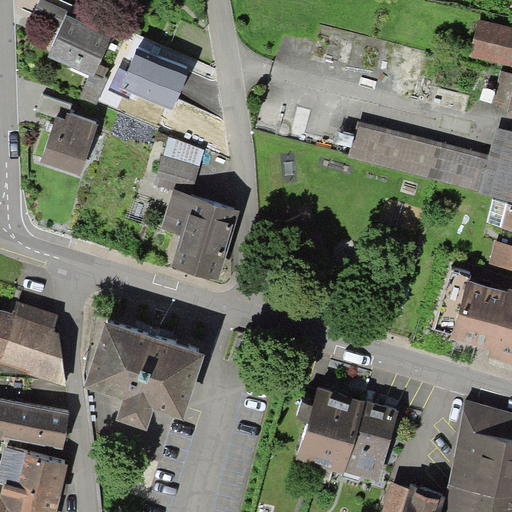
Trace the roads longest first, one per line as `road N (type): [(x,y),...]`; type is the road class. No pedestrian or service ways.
road 1 (residential): [(238,313),(250,274),(247,221),(219,0)]
road 2 (residential): [(511,397),(238,313)]
road 3 (residential): [(93,511),(63,259)]
road 4 (residential): [(5,220),(1,0)]
road 5 (residential): [(238,313),(63,259)]
